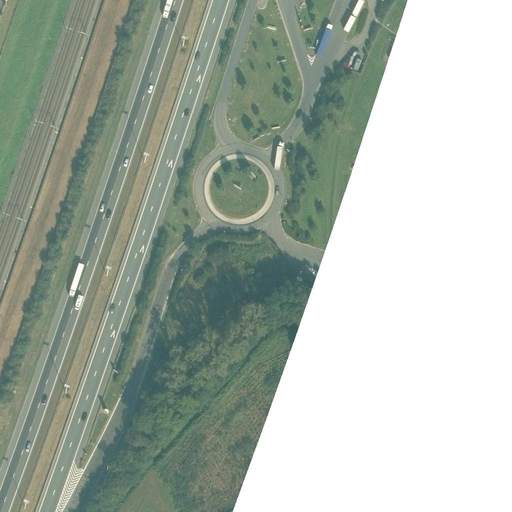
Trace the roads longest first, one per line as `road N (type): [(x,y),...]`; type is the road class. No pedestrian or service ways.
road 1 (motorway): [(46,511),(218,0)]
road 2 (motorway): [(173,0),(0,507)]
road 3 (motorway): [(69,511),(132,389),(172,266)]
